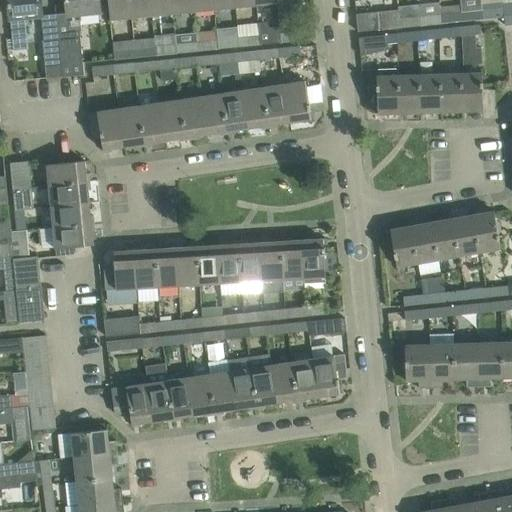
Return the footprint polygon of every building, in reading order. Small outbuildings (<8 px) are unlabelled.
[(13,39),(28,37),(26,17),(43,15),(41,0),(8,0),(10,19),(11,19),(13,39)] [(66,0),(68,14),(69,14),(71,29),(82,28),(81,13),(101,11),(100,0),(99,0),(66,0)] [(109,0),(111,19),(131,17),(129,0),(109,0)] [(153,15),(151,0),(129,0),(131,17),(153,15)] [(151,0),(153,15),(174,13),(172,0),(151,0)] [(195,11),(194,0),(172,0),(174,13),(195,11)] [(194,0),(195,11),(216,9),(214,0),(194,0)] [(237,6),(236,0),(214,0),(216,9),(237,6)] [(279,2),(278,0),(256,0),(257,4),(258,4),(259,7),(261,9),(269,9),(271,6),(271,3),(279,2)] [(505,25),(511,24),(511,1),(503,3),(503,7),(504,16),(505,25)] [(503,7),(483,9),(484,18),(504,16),(503,7)] [(401,27),(400,12),(399,12),(399,9),(378,11),(380,29),(401,27)] [(476,10),(462,11),(463,20),(480,18),(484,18),(483,9),(476,10)] [(462,11),(441,14),(442,22),(463,20),(462,11)] [(367,13),(357,14),(359,31),(369,30),(367,13)] [(441,14),(421,16),(422,25),(442,22),(441,14)] [(412,17),(400,18),(401,27),(422,25),(421,16),(418,16),(412,17)] [(481,25),(459,27),(460,36),(462,35),(462,34),(476,34),(481,33),(481,25)] [(281,33),(280,33),(280,26),(260,28),(261,35),(261,44),(282,42),(281,33)] [(439,38),(460,36),(459,27),(438,29),(439,38)] [(418,40),(439,38),(438,29),(417,31),(418,40)] [(282,42),(302,40),(301,31),(281,33),(282,42)] [(398,42),(418,40),(417,31),(397,34),(398,42)] [(177,43),(177,44),(176,33),(155,35),(157,54),(178,52),(177,43)] [(389,43),(398,42),(397,34),(359,38),(361,56),(389,49),(389,43)] [(476,34),(462,34),(462,35),(463,49),(476,48),(476,34)] [(135,57),(157,54),(155,35),(155,37),(134,39),(135,57)] [(261,35),(240,37),(241,46),(261,44),(261,35)] [(73,37),(59,38),(61,64),(63,77),(77,75),(75,57),(73,37)] [(233,38),(219,39),(220,48),(241,46),(240,37),(238,37),(233,38)] [(63,77),(61,64),(59,38),(43,40),(47,78),(63,77)] [(134,39),(113,42),(114,59),(135,57),(134,39)] [(206,41),(198,41),(199,50),(220,48),(219,39),(213,40),(206,41)] [(197,41),(177,43),(178,52),(199,50),(198,41),(197,41)] [(279,48),(280,57),(301,55),(300,46),(279,48)] [(260,59),(280,57),(279,48),(259,50),(260,59)] [(239,61),(260,59),(259,50),(238,53),(239,61)] [(218,63),(239,61),(238,53),(217,55),(218,63)] [(197,66),(218,63),(217,55),(196,57),(197,66)] [(176,68),(197,66),(196,57),(175,59),(176,68)] [(175,68),(176,68),(175,59),(155,61),(156,70),(160,69),(162,81),(178,80),(175,68)] [(135,72),(156,70),(155,61),(134,63),(135,72)] [(114,74),(135,72),(134,63),(113,65),(114,74)] [(94,76),(114,74),(113,65),(93,67),(94,76)] [(400,113),(399,75),(398,69),(377,69),(378,114),(400,113)] [(461,73),(462,111),(484,110),(482,72),(461,73)] [(441,112),(462,111),(461,73),(440,74),(441,112)] [(400,113),(421,112),(419,74),(399,75),(400,113)] [(421,112),(441,112),(440,74),(419,74),(421,112)] [(284,84),(290,122),(314,118),(313,110),(311,110),(310,104),(309,104),(305,81),(284,84)] [(277,124),(290,122),(284,84),(264,87),(270,127),(278,126),(277,124)] [(262,128),(270,127),(264,87),(243,90),(249,128),(261,126),(262,128)] [(236,130),(249,128),(243,90),(223,93),(228,133),(236,132),(236,130)] [(220,135),(228,133),(223,93),(202,96),(207,134),(220,132),(220,135)] [(195,136),(207,134),(202,96),(181,99),(187,139),(195,138),(195,136)] [(179,141),(187,139),(181,99),(160,102),(166,140),(179,138),(179,141)] [(153,142),(166,140),(160,102),(140,105),(146,146),(154,144),(153,142)] [(138,147),(146,146),(140,105),(119,108),(125,146),(138,144),(138,147)] [(112,148),(125,146),(119,108),(98,112),(104,152),(112,151),(112,148)] [(49,185),(90,181),(89,173),(87,173),(85,160),(47,164),(49,185)] [(13,189),(30,187),(28,161),(11,163),(13,189)] [(52,206),(90,202),(88,189),(91,189),(90,181),(49,185),(52,206)] [(15,210),(25,209),(33,208),(30,187),(13,189),(15,210)] [(7,188),(0,188),(0,201),(8,201),(7,188)] [(54,227),(94,223),(93,215),(91,215),(90,202),(52,206),(54,227)] [(17,231),(27,230),(25,209),(15,210),(17,231)] [(496,220),(495,212),(494,211),(473,214),(480,252),(501,248),(500,239),(499,234),(501,230),(499,223),(496,220)] [(460,256),(480,252),(473,214),(453,218),(460,256)] [(439,259),(460,256),(453,218),(432,222),(439,259)] [(0,255),(14,254),(12,231),(11,222),(0,222),(0,255)] [(419,263),(439,259),(432,222),(412,225),(419,263)] [(94,223),(54,227),(56,248),(94,244),(93,231),(95,231),(94,223)] [(397,267),(419,263),(412,225),(391,229),(397,267)] [(17,231),(12,231),(14,254),(14,258),(30,257),(27,230),(17,231)] [(304,278),(302,240),(290,240),(289,238),(281,239),(284,279),(304,278)] [(302,240),(304,278),(305,289),(306,289),(306,288),(326,287),(326,282),(324,253),(325,253),(325,247),(327,247),(327,238),(302,240)] [(263,280),(284,279),(281,239),(273,239),(274,241),(261,242),(263,280)] [(221,283),(242,281),(240,241),(232,242),(232,244),(219,245),(221,283)] [(263,280),(261,242),(248,243),(248,241),(240,241),(242,281),(263,280)] [(221,283),(219,245),(206,246),(206,243),(198,244),(200,284),(221,283)] [(179,285),(200,284),(198,244),(190,244),(190,246),(177,247),(179,285)] [(138,288),(158,287),(156,246),(148,247),(149,249),(136,250),(138,288)] [(179,285),(177,247),(165,248),(164,246),(156,246),(158,287),(179,285)] [(138,288),(136,250),(123,251),(123,248),(114,249),(115,264),(105,264),(106,290),(138,288)] [(14,258),(14,254),(0,255),(0,269),(4,269),(6,291),(17,290),(17,288),(15,273),(14,258)] [(15,273),(40,271),(38,256),(30,257),(14,258),(15,273)] [(17,288),(42,285),(40,271),(15,273),(17,288)] [(19,306),(43,302),(42,285),(17,288),(17,290),(19,306)] [(509,294),(508,286),(486,288),(487,297),(509,294)] [(467,299),(487,297),(486,288),(466,290),(467,299)] [(446,301),(467,299),(466,290),(445,292),(446,301)] [(425,303),(446,301),(445,292),(424,294),(425,303)] [(405,305),(425,303),(424,294),(404,296),(405,305)] [(20,322),(45,319),(43,302),(19,306),(20,322)] [(493,302),(476,304),(477,313),(494,311),(493,302)] [(328,313),(328,312),(327,304),(306,307),(307,315),(328,313)] [(476,304),(460,305),(461,315),(477,313),(476,304)] [(287,318),(307,315),(306,307),(286,309),(287,318)] [(444,307),(428,309),(429,318),(446,316),(445,307),(444,307)] [(266,320),(287,318),(286,309),(265,311),(266,320)] [(428,309),(412,310),(413,319),(429,318),(428,309)] [(160,322),(160,316),(159,310),(139,311),(139,315),(141,333),(162,330),(160,322)] [(245,322),(266,320),(265,311),(244,313),(245,322)] [(224,324),(245,322),(244,313),(223,315),(224,324)] [(107,336),(141,333),(139,315),(105,319),(107,336)] [(203,326),(224,324),(223,315),(202,317),(203,326)] [(160,322),(162,330),(182,328),(181,320),(171,321),(171,316),(160,316),(160,322)] [(182,328),(203,326),(202,317),(181,320),(182,328)] [(309,336),(347,332),(345,317),(308,321),(309,331),(309,330),(309,336)] [(288,333),(309,331),(308,321),(287,323),(288,333)] [(267,335),(288,333),(287,323),(266,326),(267,335)] [(246,337),(267,335),(266,326),(246,328),(246,337)] [(226,339),(246,337),(246,328),(225,330),(226,339)] [(205,341),(226,339),(225,330),(204,332),(205,341)] [(184,343),(205,341),(204,332),(183,334),(184,343)] [(163,345),(184,343),(183,334),(162,336),(163,345)] [(26,351),(48,348),(47,335),(24,337),(26,351)] [(143,347),(163,345),(162,336),(142,339),(143,347)] [(0,354),(26,351),(24,337),(0,339),(0,354)] [(142,339),(116,341),(117,350),(143,347),(142,339)] [(511,341),(502,342),(503,377),(511,376),(511,341)] [(491,377),(503,377),(502,342),(478,343),(479,386),(491,386),(491,377)] [(443,379),(455,378),(454,343),(430,344),(431,388),(443,387),(443,379)] [(467,387),(479,386),(478,343),(454,343),(455,378),(467,378),(467,387)] [(419,388),(431,388),(430,344),(406,345),(407,380),(419,380),(419,388)] [(27,365),(50,363),(48,348),(26,351),(27,365)] [(339,384),(339,378),(347,377),(345,353),(313,358),(319,396),(343,392),(342,384),(339,384)] [(257,408),(251,368),(249,357),(229,360),(231,371),(236,408),(249,407),(249,409),(257,408)] [(306,398),(319,396),(313,358),(293,361),(298,402),(306,400),(306,398)] [(290,403),(298,402),(293,361),(272,364),(277,402),(290,400),(290,403)] [(29,379),(51,376),(50,363),(27,365),(29,379)] [(265,404),(277,402),(272,364),(251,368),(257,408),(265,407),(265,404)] [(223,410),(236,408),(231,371),(210,374),(216,414),(224,413),(223,410)] [(208,415),(216,414),(210,374),(189,377),(195,415),(207,413),(208,415)] [(30,395),(53,391),(51,376),(29,379),(30,395)] [(182,417),(195,415),(189,377),(168,380),(174,420),(182,419),(182,417)] [(167,421),(174,420),(168,380),(148,383),(154,421),(166,419),(167,421)] [(141,423),(154,421),(148,383),(112,388),(116,414),(131,411),(133,426),(141,425),(141,423)] [(31,407),(54,405),(53,391),(30,395),(31,407)] [(0,408),(13,407),(12,394),(1,395),(0,394),(0,408)] [(54,405),(31,407),(33,419),(55,417),(54,405)] [(14,441),(32,439),(31,430),(28,406),(13,407),(0,408),(0,421),(12,420),(14,441)] [(41,429),(57,428),(55,417),(33,419),(34,430),(41,429)] [(34,430),(31,430),(32,439),(32,442),(39,441),(42,437),(41,429),(34,430)] [(117,440),(109,441),(108,430),(108,429),(72,433),(75,457),(118,452),(117,440)] [(77,481),(112,477),(111,465),(119,464),(118,452),(75,457),(77,481)] [(43,485),(52,484),(49,460),(40,461),(43,485)] [(0,463),(0,476),(20,474),(20,475),(36,473),(34,461),(16,462),(0,463)] [(0,497),(3,497),(2,489),(21,487),(21,482),(37,480),(36,473),(20,475),(20,474),(0,476),(0,497)] [(80,505),(123,500),(122,488),(114,489),(112,477),(77,481),(80,505)] [(46,508),(55,507),(52,484),(43,485),(46,508)] [(511,511),(511,495),(504,497),(502,488),(490,491),(494,511),(511,511)] [(469,511),(494,511),(490,491),(478,493),(480,501),(468,503),(469,511)] [(469,511),(468,503),(456,506),(455,497),(443,499),(445,511),(469,511)] [(420,511),(445,511),(443,499),(431,501),(433,510),(421,511),(420,511)] [(123,511),(124,511),(123,500),(80,505),(80,511),(123,511)]
